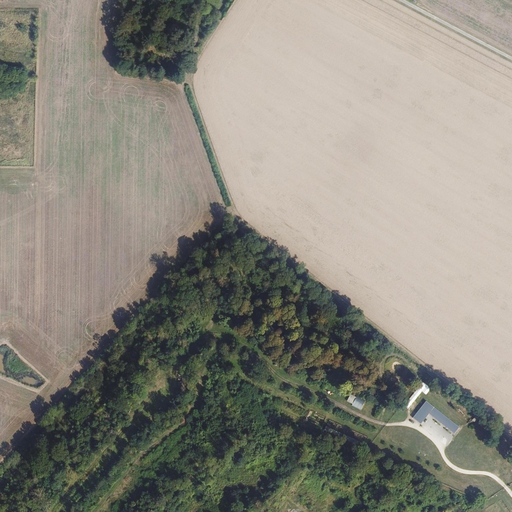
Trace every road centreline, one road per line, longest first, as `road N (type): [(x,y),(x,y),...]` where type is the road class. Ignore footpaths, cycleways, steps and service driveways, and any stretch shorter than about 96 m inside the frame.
road 1 (track): [(511,495),(488,473),(446,461),(438,442),(407,423),(363,416),(319,391)]
road 2 (track): [(92,511),(176,428),(205,380)]
road 3 (unclassified): [(511,58),(400,0)]
